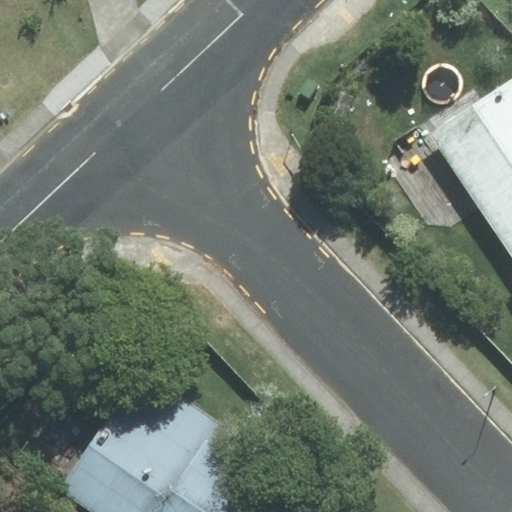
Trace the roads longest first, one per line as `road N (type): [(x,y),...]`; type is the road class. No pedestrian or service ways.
road 1 (residential): [(511,503),(141,112)]
road 2 (residential): [(141,112),(0,244)]
road 3 (residential): [(260,0),(141,112)]
